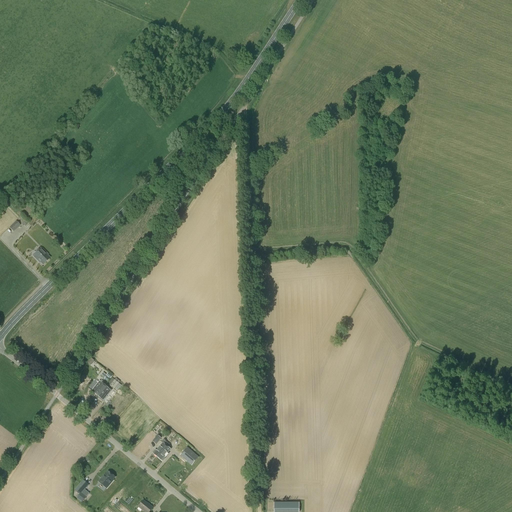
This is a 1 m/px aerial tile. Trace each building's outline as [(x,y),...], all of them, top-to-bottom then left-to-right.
[(14,232),(20,226),(16,221),(9,228),(14,232)] [(43,265),(50,258),(40,248),(33,255),(43,265)] [(120,382),(116,378),(111,384),(115,388),(119,383),(120,382)] [(102,399),(104,396),(103,395),(108,388),(100,382),(98,385),(99,386),(96,389),(95,387),(92,391),(102,399)] [(156,445),(161,438),(158,435),(152,441),(156,445)] [(165,450),(167,447),(163,443),(157,451),(156,450),(153,453),(158,458),(165,450)] [(165,450),(158,458),(163,462),(166,458),(164,457),(171,449),(167,447),(165,450)] [(187,448),(181,455),(192,465),(199,457),(187,448)] [(106,475),(106,474),(99,482),(107,489),(114,481),(113,481),(116,477),(109,472),(106,475)] [(82,502),(87,497),(82,493),(89,485),(83,480),(74,490),(80,495),(77,498),(82,502)] [(149,505),(144,501),(139,507),(145,511),(150,511),(154,508),(150,505),(149,505)] [(299,511),(299,503),(274,503),(274,511),(299,511)]
